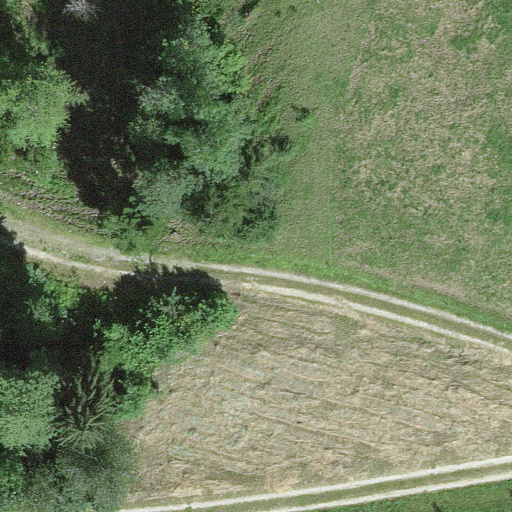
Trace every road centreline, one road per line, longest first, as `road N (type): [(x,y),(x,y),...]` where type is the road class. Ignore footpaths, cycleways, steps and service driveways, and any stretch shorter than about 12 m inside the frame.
road 1 (track): [(0,235),(84,263),(329,289),(511,347)]
road 2 (track): [(148,511),(511,464)]
